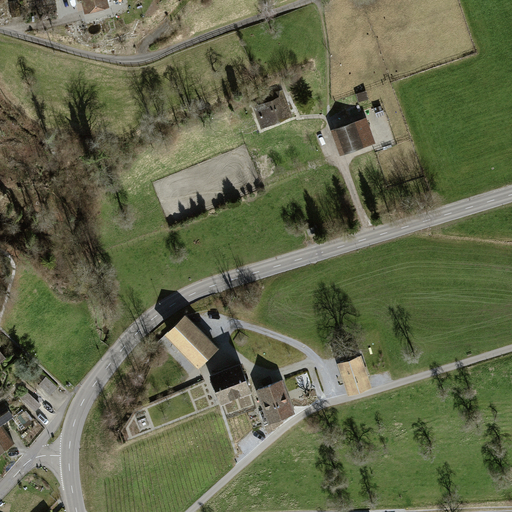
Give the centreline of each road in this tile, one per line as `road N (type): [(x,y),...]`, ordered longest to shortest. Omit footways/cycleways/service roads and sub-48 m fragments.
road 1 (tertiary): [(69,455),(88,392),(164,310),(208,287),(364,239)]
road 2 (unclassified): [(189,511),(311,410),(511,348)]
road 3 (unclassified): [(302,0),(152,57),(87,55),(0,30)]
road 4 (tertiary): [(364,239),(511,194)]
road 5 (unclassified): [(364,239),(321,116)]
road 6 (unknown): [(244,332),(299,353),(342,399)]
